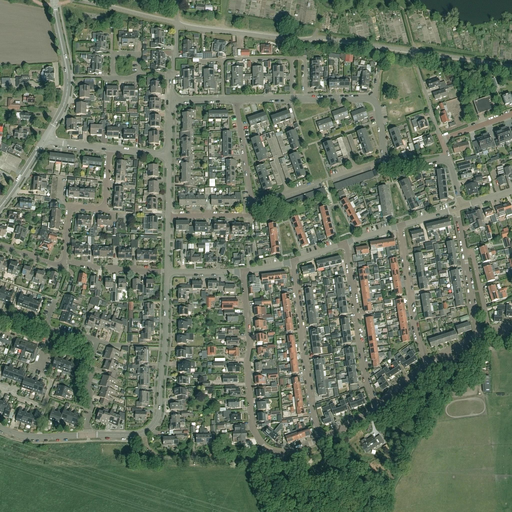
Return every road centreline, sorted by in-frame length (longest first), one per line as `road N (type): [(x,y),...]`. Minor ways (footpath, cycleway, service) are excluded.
road 1 (residential): [(85,434),(133,435),(155,422),(166,271)]
road 2 (residential): [(266,449),(250,422),(242,271)]
road 3 (residential): [(320,439),(292,261)]
road 4 (residential): [(345,242),(377,406)]
road 5 (residential): [(64,261),(68,212),(104,207),(110,149)]
road 6 (secondary): [(45,137),(68,85),(53,0)]
road 7 (residential): [(426,365),(399,225)]
road 8 (residential): [(251,201),(384,159)]
